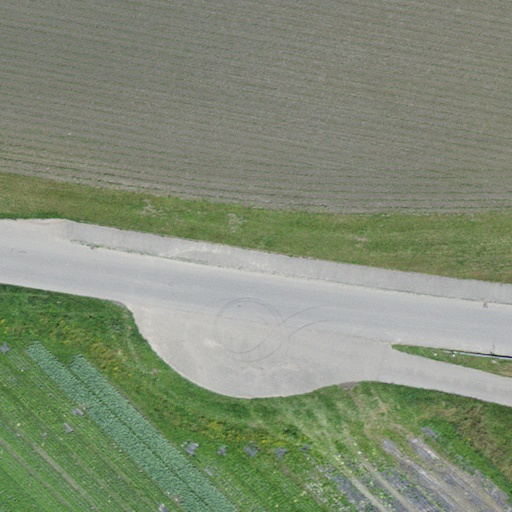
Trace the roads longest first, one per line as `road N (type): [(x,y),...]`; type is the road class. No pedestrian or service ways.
road 1 (unclassified): [(0,239),(247,291),(511,322)]
road 2 (track): [(511,401),(357,371),(302,418),(243,405),(247,291)]
